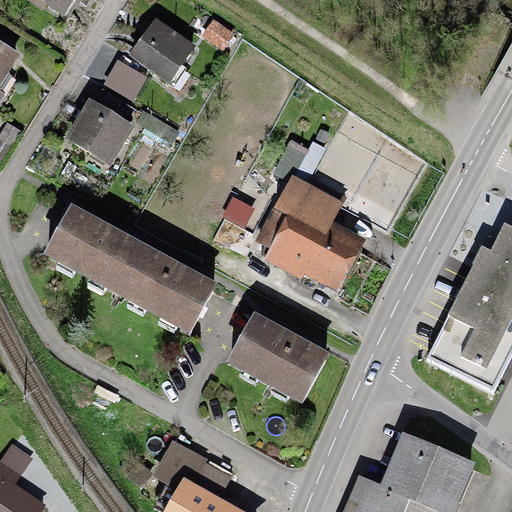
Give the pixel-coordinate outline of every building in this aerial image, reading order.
[(75,0),(52,0),(69,11),(75,0)] [(235,34),(213,18),(202,34),(223,49),(235,34)] [(197,47),(156,20),(131,57),(172,84),(197,47)] [(0,78),(17,50),(0,40),(0,95),(4,89),(0,86),(0,78)] [(141,126),(97,100),(74,138),(118,164),(141,126)] [(0,164),(20,131),(7,124),(0,135),(0,164)] [(343,206),(289,177),(256,238),(268,245),(261,257),(331,294),(360,241),(332,226),(343,206)] [(192,331),(215,288),(181,270),(107,231),(69,211),(46,255),(192,331)] [(511,355),(511,227),(507,225),(434,360),(493,391),(511,355)] [(289,339),(254,321),(231,365),(303,402),(326,358),(289,339)] [(450,511),(467,471),(386,437),(354,511),(450,511)] [(172,474),(154,509),(155,511),(221,511),(215,509),(230,479),(172,447),(161,472),(172,474)] [(25,470),(4,455),(0,460),(0,511),(37,511),(43,504),(16,484),(25,470)]
